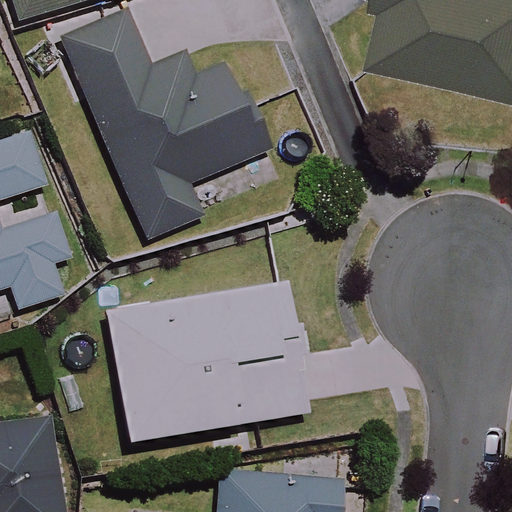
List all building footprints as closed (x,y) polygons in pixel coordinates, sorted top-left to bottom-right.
[(9,0),(15,19),(79,0),(9,0)] [(511,0),(373,0),(371,11),(384,14),(373,66),(511,96),(511,0)] [(152,71),(128,15),(61,44),(145,245),(202,221),(189,188),(267,155),(229,65),(195,79),(186,57),(152,71)] [(0,144),(0,293),(6,291),(13,312),(60,298),(48,261),(65,256),(53,218),(2,234),(0,228),(0,201),(46,187),(29,135),(0,144)] [(309,417),(288,285),(105,314),(125,445),(309,417)] [(0,511),(61,511),(49,423),(0,429),(0,511)] [(338,511),(341,482),(220,474),(217,511),(338,511)]
